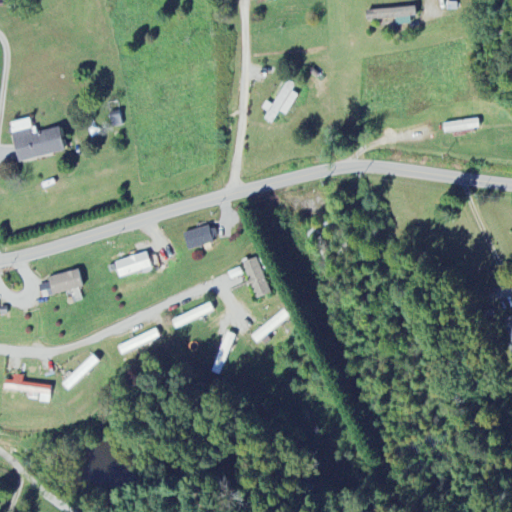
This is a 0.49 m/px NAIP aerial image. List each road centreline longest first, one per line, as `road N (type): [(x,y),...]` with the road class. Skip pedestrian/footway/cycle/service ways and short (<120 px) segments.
road 1 (residential): [(511,185),(354,166),(0,262)]
road 2 (residential): [(0,348),(70,346),(204,285)]
road 3 (residential): [(237,193),(246,0)]
